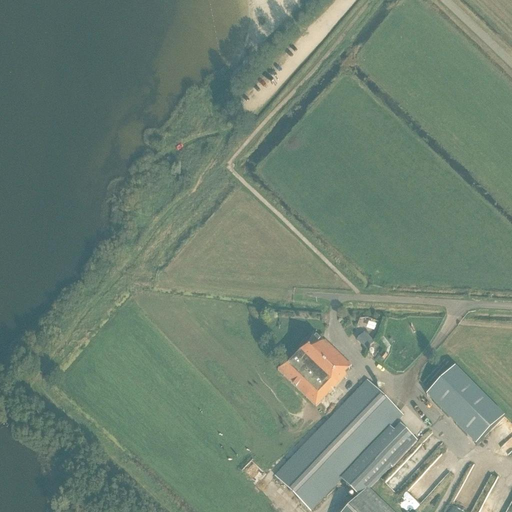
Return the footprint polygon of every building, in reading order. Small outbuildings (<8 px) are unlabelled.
[(211,111),(219,110),(216,99),(209,101),(211,111)] [(324,343),(314,334),(279,371),(312,403),(307,409),(317,419),(344,392),(339,387),(341,386),(339,384),(347,376),(345,374),(352,367),(326,342),(324,343)] [(357,341),(367,351),(374,343),(365,334),(357,341)] [(503,414),(452,365),(425,394),(475,443),(503,414)] [(311,511),(320,502),(341,480),(358,498),(345,511),(392,511),(369,490),(391,468),(392,469),(418,442),(401,425),(395,431),(391,428),(403,416),(368,382),(276,477),(311,511)] [(504,430),(497,436),(502,441),(508,436),(504,430)]
